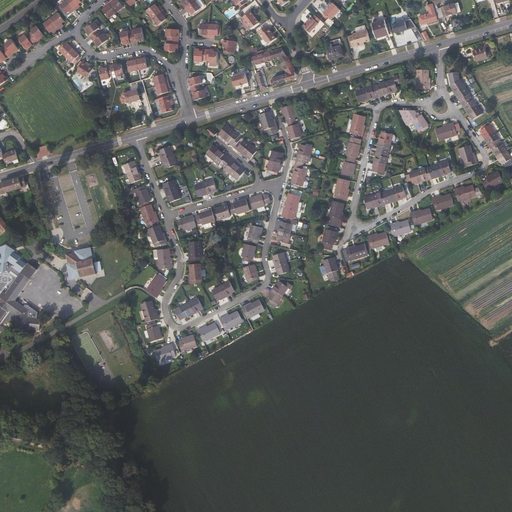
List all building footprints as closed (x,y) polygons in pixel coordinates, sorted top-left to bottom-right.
[(73,12),(76,10),(68,0),(67,0),(61,5),(66,13),(69,11),(70,12),(72,11),(73,12)] [(79,3),(82,1),(80,0),(68,0),(76,10),(79,7),(78,6),(80,5),(79,3)] [(113,0),(111,1),(111,0),(107,3),(115,13),(123,7),(117,0),(115,0),(114,1),(113,0)] [(182,0),(184,2),(183,3),(184,5),(183,5),(186,9),(196,1),(195,0),(182,0)] [(244,1),(244,0),(232,0),(239,9),(246,3),(244,1)] [(194,14),(202,8),(196,1),(186,9),(188,11),(189,11),(190,12),(192,11),(194,14)] [(101,11),(108,19),(115,13),(107,3),(105,5),(105,6),(103,7),(104,8),(101,11)] [(155,4),(147,10),(153,18),(163,10),(161,7),(160,8),(158,5),(157,6),(155,4)] [(331,19),(339,10),(332,4),(323,13),(326,16),(327,15),(331,19)] [(425,25),(437,21),(437,20),(432,5),(427,6),(430,14),(419,17),(422,27),(424,26),(424,25),(425,25)] [(439,19),(457,13),(454,5),(436,10),(439,19)] [(167,19),(165,16),(166,16),(164,14),(166,13),(163,10),(153,18),(159,25),(167,19)] [(256,19),(253,16),(250,12),(241,18),(250,30),(259,23),(256,19)] [(65,21),(59,14),(51,19),(59,30),(62,28),(61,27),(63,25),(62,23),(65,21)] [(318,24),(318,23),(320,21),(315,16),(312,18),(311,17),(303,26),(310,33),(318,24)] [(395,34),(408,30),(404,18),(400,19),(401,22),(399,23),(393,25),(395,34)] [(55,31),(56,32),(59,30),(51,19),(44,25),(50,33),(52,31),(53,32),(55,31)] [(385,20),(371,24),(375,38),(380,37),(389,35),(385,20)] [(88,32),(86,33),(90,39),(92,38),(97,33),(95,31),(98,28),(93,22),(85,29),(88,32)] [(205,37),(205,38),(208,39),(210,26),(200,25),(199,35),(202,36),(202,37),(205,37)] [(218,37),(219,27),(210,26),(208,39),(212,39),(212,38),(215,38),(215,37),(218,37)] [(30,31),(31,32),(29,35),(30,36),(34,41),(39,37),(41,39),(44,36),(37,27),(30,31)] [(276,39),(269,30),(268,31),(265,27),(258,32),(268,45),(276,39)] [(135,32),(132,33),(132,34),(133,41),(140,39),(141,42),(145,41),(142,29),(135,30),(135,32)] [(167,37),(167,41),(169,41),(176,41),(176,34),(179,34),(179,31),(166,29),(166,37),(167,37)] [(360,44),(370,41),(366,30),(352,35),(353,36),(349,37),(352,48),(356,46),(356,47),(360,46),(360,44)] [(99,32),(97,33),(92,38),(96,43),(95,45),(97,48),(107,40),(102,34),(101,35),(99,32)] [(128,32),(120,34),(122,43),(126,42),(127,45),(134,43),(133,41),(132,34),(128,35),(128,32)] [(421,34),(424,41),(429,40),(425,32),(421,34)] [(29,47),(35,43),(34,41),(30,36),(27,38),(25,36),(19,40),(25,48),(28,46),(29,47)] [(6,46),(3,49),(4,50),(8,55),(14,51),(16,53),(19,50),(11,40),(5,45),(6,46)] [(338,40),(325,44),(329,58),(335,56),(336,58),(343,56),(338,40)] [(175,49),(177,49),(178,42),(176,41),(169,41),(168,45),(165,44),(164,52),(175,53),(175,49)] [(234,55),(235,43),(223,42),(222,46),(224,46),(224,49),(224,54),(234,55)] [(68,46),(66,44),(58,51),(65,58),(74,48),(71,46),(70,47),(69,45),(68,46)] [(76,52),(77,51),(74,48),(65,58),(72,64),(79,57),(77,55),(78,54),(76,52)] [(473,52),(476,62),(487,59),(484,48),(473,52)] [(286,57),(282,49),(270,53),(272,61),(279,59),(286,57)] [(4,62),(10,57),(8,55),(4,50),(1,52),(0,50),(0,61),(3,60),(4,62)] [(202,62),(205,62),(205,60),(206,53),(199,52),(199,50),(195,50),(194,63),(201,63),(202,62)] [(214,54),(214,52),(206,51),(206,53),(205,60),(209,60),(209,64),(216,64),(217,54),(214,54)] [(272,61),(270,53),(263,54),(265,63),(272,61)] [(263,54),(251,58),(252,62),(253,66),(265,63),(263,54)] [(140,58),(140,57),(136,58),(139,70),(148,68),(147,60),(146,58),(143,59),(143,58),(140,58)] [(127,62),(130,72),(139,70),(136,58),(133,58),(133,60),(131,60),(131,62),(127,62)] [(89,67),(86,65),(87,64),(83,61),(83,63),(78,71),(77,72),(82,76),(80,80),(80,83),(82,84),(84,84),(93,70),(89,67)] [(118,64),(110,66),(111,68),(112,75),(116,74),(117,77),(124,76),(122,65),(118,66),(118,64)] [(109,77),(113,76),(112,75),(111,68),(104,69),(103,67),(99,68),(102,81),(110,79),(109,77)] [(428,86),(428,80),(428,71),(417,71),(417,89),(430,90),(430,86),(428,86)] [(287,75),(283,76),(285,83),(293,80),(294,81),(296,80),(298,75),(296,72),(295,72),(287,75)] [(456,72),(448,74),(450,87),(458,82),(456,72)] [(247,73),(232,77),(235,89),(250,85),(247,73)] [(256,75),(260,90),(265,89),(261,73),(256,75)] [(163,74),(153,77),(156,86),(168,83),(167,79),(166,80),(165,77),(164,77),(163,74)] [(393,76),(394,80),(385,83),(388,94),(388,95),(392,94),(391,93),(394,92),(398,91),(396,85),(400,84),(398,76),(397,75),(393,76)] [(191,83),(189,83),(191,90),(193,90),(199,88),(198,84),(202,83),(200,76),(190,79),(191,83)] [(272,87),(285,83),(283,76),(274,79),(270,82),(272,87)] [(454,92),(453,92),(455,96),(457,95),(466,89),(460,81),(458,82),(451,87),(453,90),(454,92)] [(168,86),(169,86),(168,83),(156,86),(158,96),(168,93),(167,89),(168,89),(168,86)] [(382,97),(381,95),(388,94),(385,83),(378,85),(379,89),(376,90),(379,98),(382,97)] [(202,91),(201,87),(199,88),(193,90),(195,97),(193,97),(194,101),(206,97),(204,90),(202,91)] [(373,91),(371,87),(365,89),(368,100),(375,98),(375,99),(379,98),(376,90),(373,91)] [(365,102),(369,101),(368,100),(365,89),(356,92),(359,103),(362,101),(365,101),(365,102)] [(460,100),(459,101),(461,104),(471,98),(469,94),(466,89),(457,95),(460,100)] [(129,103),(130,104),(140,101),(137,90),(122,95),(123,98),(121,99),(123,105),(129,103)] [(171,105),(170,103),(172,102),(171,98),(159,102),(162,114),(172,111),(171,105)] [(473,100),(473,101),(471,98),(461,104),(463,107),(464,107),(468,112),(477,106),(473,100)] [(281,109),(285,122),(287,121),(287,124),(295,121),(295,119),(296,118),(292,106),(281,109)] [(473,120),(482,114),(477,106),(468,112),(467,113),(469,116),(470,115),(471,117),(473,120)] [(408,124),(412,121),(418,132),(429,125),(422,114),(420,116),(417,111),(399,111),(408,124)] [(275,127),(273,121),(270,112),(259,115),(265,134),(277,130),(276,127),(275,127)] [(363,126),(365,117),(354,115),(350,134),(362,137),(363,133),(361,132),(363,126)] [(298,124),(296,125),(295,121),(287,124),(288,127),(287,127),(291,140),(302,137),(298,124)] [(435,130),(439,141),(457,135),(453,123),(450,124),(450,126),(444,128),(435,130)] [(483,137),(485,140),(486,140),(495,134),(490,125),(480,131),(482,134),(484,137),(483,137)] [(223,138),(223,139),(226,142),(227,141),(234,132),(226,126),(219,134),(222,137),(223,138)] [(213,137),(217,133),(212,127),(208,130),(213,137)] [(227,141),(232,145),(231,146),(234,148),(239,142),(236,140),(239,137),(234,132),(227,141)] [(381,139),(379,139),(378,142),(380,142),(391,145),(393,136),(382,133),(381,136),(381,139)] [(490,146),(489,146),(490,149),(501,142),(495,134),(486,140),(490,146)] [(349,143),(346,156),(347,156),(346,159),(355,161),(355,158),(357,159),(360,146),(359,146),(361,140),(351,138),(349,143)] [(241,144),(239,142),(234,148),(236,150),(237,149),(242,154),(249,145),(244,141),(241,144)] [(378,149),(377,149),(376,152),(388,155),(391,145),(380,142),(378,149)] [(507,142),(502,145),(501,142),(490,149),(492,152),(493,151),(497,157),(506,151),(510,148),(507,142)] [(36,159),(51,154),(50,152),(48,145),(34,150),(36,159)] [(257,152),(249,145),(242,154),(241,155),(244,157),(245,156),(247,158),(250,160),(257,152)] [(299,151),(298,151),(297,155),(298,155),(309,158),(312,148),(301,145),(300,149),(299,151)] [(213,146),(206,155),(214,161),(221,153),(222,152),(220,150),(219,151),(217,149),(213,146)] [(476,160),(474,161),(472,155),(470,146),(459,149),(465,168),(477,164),(476,160)] [(161,156),(160,157),(161,161),(172,156),(169,147),(159,151),(160,154),(161,156)] [(7,154),(3,155),(3,157),(5,164),(18,160),(15,151),(7,153),(7,154)] [(283,154),(272,151),(270,161),(282,164),(282,161),(281,160),(282,157),(283,154)] [(503,165),(511,159),(506,151),(497,157),(496,157),(498,160),(499,160),(501,162),(503,165)] [(388,155),(376,152),(375,156),(376,156),(375,162),(386,165),(388,155)] [(214,161),(219,166),(220,164),(223,166),(230,158),(227,156),(226,157),(221,153),(214,161)] [(298,155),(297,161),(296,161),(295,165),(302,166),(303,163),(308,164),(309,158),(298,155)] [(176,166),(172,156),(161,161),(162,164),(163,163),(164,166),(166,169),(176,166)] [(232,161),(230,158),(223,166),(225,169),(224,170),(230,174),(237,166),(231,162),(232,161)] [(355,165),(354,164),(355,161),(346,159),(345,162),(344,162),(341,175),(352,178),(355,165)] [(279,170),(280,167),(281,167),(282,164),(270,161),(267,171),(278,174),(279,170)] [(135,165),(133,162),(123,166),(127,176),(138,171),(137,167),(136,168),(135,165)] [(383,175),(386,165),(375,162),(374,162),(373,166),(374,166),(373,169),(372,172),(383,175)] [(451,173),(448,162),(438,165),(441,176),(441,177),(445,176),(445,175),(447,174),(451,173)] [(239,168),(240,167),(237,165),(237,166),(230,174),(237,181),(244,172),(241,170),(239,168)] [(302,169),(302,166),(295,165),(294,168),(295,168),(294,174),(304,177),(306,171),(302,169)] [(432,167),(432,168),(429,169),(432,180),(435,179),(435,177),(441,176),(438,165),(432,167)] [(425,169),(419,171),(422,181),(428,180),(429,181),(432,180),(429,169),(425,170),(425,169)] [(138,175),(140,174),(138,171),(127,176),(130,185),(141,181),(139,177),(138,175)] [(418,182),(419,184),(422,183),(422,181),(419,171),(409,174),(409,175),(407,176),(408,182),(411,181),(412,184),(416,183),(418,182)] [(491,187),(492,188),(503,182),(498,173),(487,179),(487,180),(482,183),(486,190),(491,187)] [(302,187),(304,177),(294,174),(293,174),(292,178),(293,178),(292,181),(291,184),(302,187)] [(25,187),(22,177),(13,180),(16,190),(25,187)] [(346,196),(347,190),(349,182),(339,179),(334,197),(347,201),(347,197),(346,196)] [(16,190),(13,180),(8,182),(11,192),(16,190)] [(164,188),(165,190),(164,191),(165,195),(177,190),(173,181),(163,185),(164,188)] [(216,191),(213,181),(204,183),(207,195),(211,194),(210,193),(213,192),(216,191)] [(0,183),(0,188),(2,194),(11,192),(8,182),(0,183)] [(194,186),(197,197),(201,196),(203,195),(204,196),(207,195),(204,183),(194,186)] [(479,189),(474,190),(473,186),(464,189),(458,191),(458,189),(454,190),(458,203),(482,195),(479,189)] [(150,202),(146,189),(144,190),(143,187),(135,190),(136,193),(135,193),(140,206),(150,202)] [(406,198),(402,187),(393,190),(396,200),(397,202),(400,201),(400,199),(402,199),(406,198)] [(180,199),(177,190),(165,195),(166,198),(168,198),(169,200),(170,203),(180,199)] [(390,202),(396,200),(393,190),(383,193),(387,205),(390,204),(390,202)] [(377,206),(383,204),(384,206),(387,205),(383,193),(373,196),(377,206)] [(282,213),(281,217),(285,218),(294,221),(300,197),(289,194),(285,209),(284,213),(282,213)] [(435,212),(454,206),(450,195),(442,198),(436,200),(435,198),(432,199),(435,212)] [(266,197),(265,196),(262,197),(262,196),(249,199),(252,210),(265,206),(264,205),(270,203),(268,196),(266,197)] [(373,208),(373,209),(377,208),(377,206),(373,196),(364,199),(367,209),(370,208),(373,208)] [(246,200),(233,204),(234,206),(231,206),(233,214),(236,213),(237,215),(249,211),(246,200)] [(342,213),(344,205),(333,202),(328,221),(341,224),(342,219),(340,219),(342,213)] [(156,220),(154,214),(150,205),(140,209),(147,227),(159,223),(157,219),(156,220)] [(230,215),(233,214),(231,206),(228,207),(227,206),(214,210),(218,221),(230,217),(230,215)] [(414,226),(433,220),(429,210),(420,212),(415,214),(414,212),(411,214),(414,226)] [(202,225),(215,222),(211,211),(199,215),(199,216),(196,217),(198,225),(201,224),(202,225)] [(0,230),(3,234),(11,227),(11,226),(3,217),(0,212),(0,230)] [(183,230),(183,231),(196,227),(193,217),(180,220),(180,222),(177,223),(179,231),(183,230)] [(280,228),(278,228),(277,232),(290,235),(294,221),(285,218),(284,223),(281,222),(281,226),(280,228)] [(389,225),(393,238),(411,232),(408,221),(399,224),(393,226),(392,224),(389,225)] [(155,248),(167,244),(165,240),(164,240),(162,235),(158,226),(148,230),(155,248)] [(257,241),(259,241),(262,229),(251,226),(248,239),(249,239),(248,242),(257,244),(257,241)] [(332,245),(333,246),(336,233),(325,230),(322,243),(324,243),(322,249),(330,251),(332,245)] [(291,245),(288,244),(290,235),(277,232),(277,235),(278,235),(277,238),(276,242),(282,243),(280,248),(289,250),(291,245)] [(371,250),(389,244),(386,233),(377,236),(371,238),(371,236),(367,237),(371,250)] [(188,259),(189,262),(200,261),(199,242),(189,243),(190,252),(190,259),(188,259)] [(251,260),(252,260),(255,247),(244,245),(241,257),(243,258),(242,261),(250,263),(251,260)] [(345,249),(349,261),(368,256),(364,245),(355,248),(349,250),(349,248),(345,249)] [(6,271),(7,270),(9,272),(23,262),(19,259),(20,257),(13,252),(15,250),(13,249),(11,248),(9,247),(7,247),(4,246),(2,247),(0,247),(0,270),(1,270),(2,271),(3,271),(4,271),(6,271)] [(67,264),(70,280),(97,274),(91,247),(75,251),(75,254),(77,261),(68,263),(67,264)] [(170,265),(170,259),(169,250),(158,251),(159,260),(159,270),(172,269),(172,265),(170,265)] [(274,262),(273,263),(274,266),(286,263),(283,253),(273,257),(274,260),(274,262)] [(66,256),(68,263),(77,261),(75,254),(66,256)] [(338,277),(336,272),(338,271),(334,259),(323,262),(330,283),(338,281),(337,278),(338,277)] [(27,262),(25,264),(23,262),(9,272),(16,277),(4,294),(14,301),(37,270),(27,262)] [(277,272),(279,276),(289,272),(286,263),(274,266),(275,270),(277,270),(277,272)] [(189,281),(189,285),(202,284),(200,264),(189,265),(190,274),(190,281),(189,281)] [(257,281),(256,278),(258,278),(254,265),(243,269),(248,284),(257,281)] [(146,291),(157,299),(158,296),(157,295),(161,289),(166,282),(156,275),(146,291)] [(234,292),(229,282),(220,287),(226,298),(229,296),(229,295),(231,294),(234,292)] [(275,287),(274,286),(272,289),(282,297),(288,289),(290,290),(292,287),(287,283),(285,286),(279,282),(277,285),(275,287)] [(220,299),(222,298),(223,300),(226,298),(220,287),(212,291),(217,301),(220,299)] [(267,298),(276,305),(282,297),(272,289),(270,292),(271,293),(269,295),(267,298)] [(0,301),(9,308),(14,301),(4,294),(0,299),(0,301)] [(203,309),(197,299),(188,303),(194,315),(198,313),(197,311),(199,310),(203,309)] [(10,310),(10,309),(9,308),(0,301),(0,323),(9,312),(9,311),(10,310)] [(17,309),(23,307),(14,301),(9,308),(10,309),(10,310),(9,311),(9,312),(16,316),(17,309)] [(247,320),(264,311),(259,301),(251,305),(245,308),(245,306),(241,308),(247,320)] [(156,316),(154,310),(151,302),(141,305),(147,324),(159,320),(158,316),(156,316)] [(191,315),(191,316),(194,315),(188,303),(174,311),(179,321),(188,316),(191,315)] [(25,330),(29,311),(23,307),(17,309),(16,316),(14,328),(25,330)] [(219,320),(225,331),(242,322),(237,312),(229,317),(223,319),(222,318),(219,320)] [(161,339),(157,327),(156,327),(155,324),(146,327),(151,343),(161,339)] [(197,331),(203,343),(220,334),(215,324),(207,328),(201,331),(200,329),(197,331)] [(178,342),(181,352),(197,347),(194,336),(181,340),(181,341),(178,342)] [(153,352),(156,363),(175,357),(172,345),(168,346),(169,348),(163,350),(153,352)]
